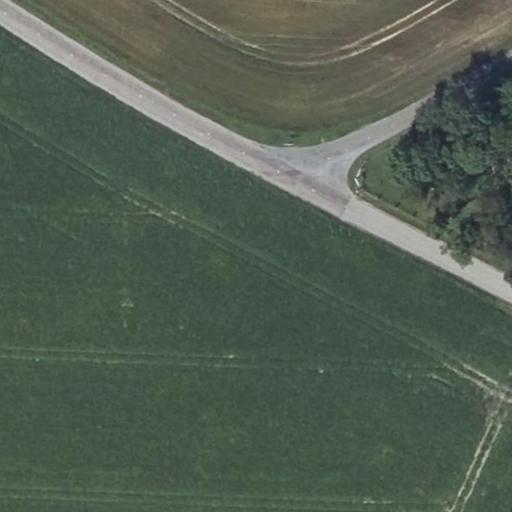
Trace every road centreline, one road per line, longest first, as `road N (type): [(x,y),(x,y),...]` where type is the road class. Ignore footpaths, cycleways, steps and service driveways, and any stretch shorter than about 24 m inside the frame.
road 1 (tertiary): [(291,177),(0,8)]
road 2 (tertiary): [(511,46),(291,177)]
road 3 (tertiary): [(511,295),(291,177)]
